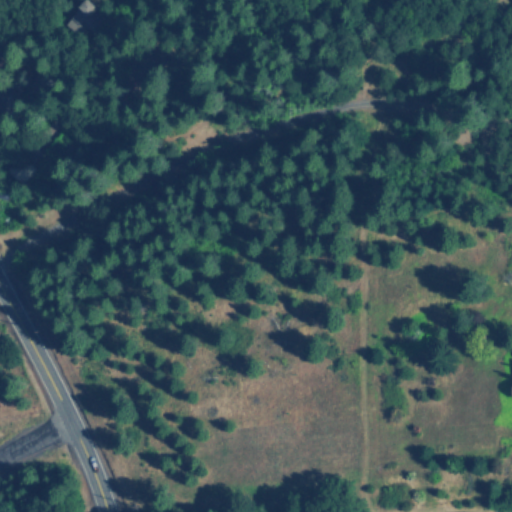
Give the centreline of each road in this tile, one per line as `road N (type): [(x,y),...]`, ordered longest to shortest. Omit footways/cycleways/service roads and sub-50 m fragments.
road 1 (residential): [(0,254),(333,111),(408,104),(468,122),(511,120)]
road 2 (secondary): [(0,288),(68,423),(101,511)]
